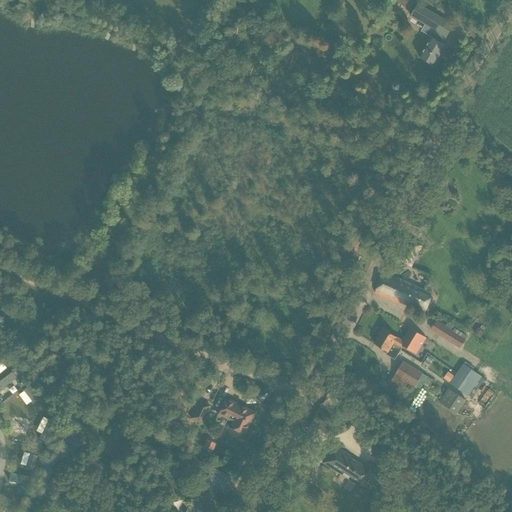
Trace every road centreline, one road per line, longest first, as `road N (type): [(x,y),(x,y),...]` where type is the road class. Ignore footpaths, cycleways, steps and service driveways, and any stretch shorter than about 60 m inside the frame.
road 1 (unclassified): [(252,511),(445,116),(511,4)]
road 2 (track): [(0,266),(307,398)]
